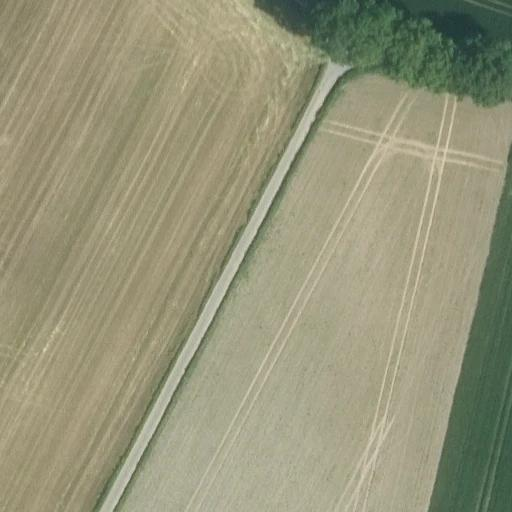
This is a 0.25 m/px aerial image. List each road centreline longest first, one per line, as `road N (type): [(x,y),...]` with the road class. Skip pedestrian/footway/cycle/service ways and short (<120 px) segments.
road 1 (unclassified): [(105,511),(349,37)]
road 2 (unknown): [(466,79),(217,511)]
road 3 (unclassified): [(349,37),(395,58),(511,89)]
